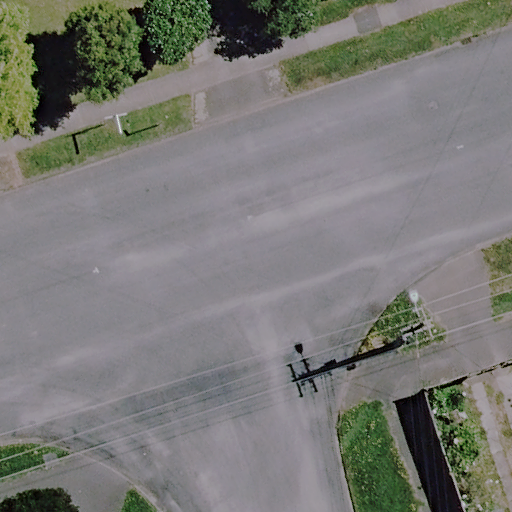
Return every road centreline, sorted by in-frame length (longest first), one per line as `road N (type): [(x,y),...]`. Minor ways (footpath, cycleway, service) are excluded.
road 1 (tertiary): [(173,242),(511,129)]
road 2 (residential): [(262,511),(173,242)]
road 3 (tertiary): [(0,304),(173,242)]
